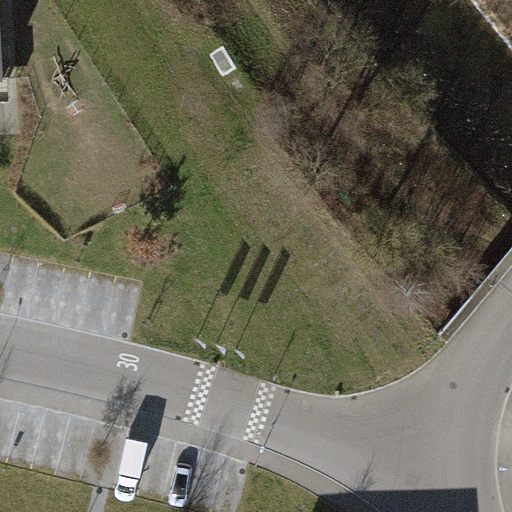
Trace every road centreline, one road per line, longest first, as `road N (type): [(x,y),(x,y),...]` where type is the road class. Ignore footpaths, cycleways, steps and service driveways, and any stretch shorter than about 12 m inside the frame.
road 1 (residential): [(0,349),(229,409),(395,464)]
road 2 (residential): [(395,464),(511,330)]
